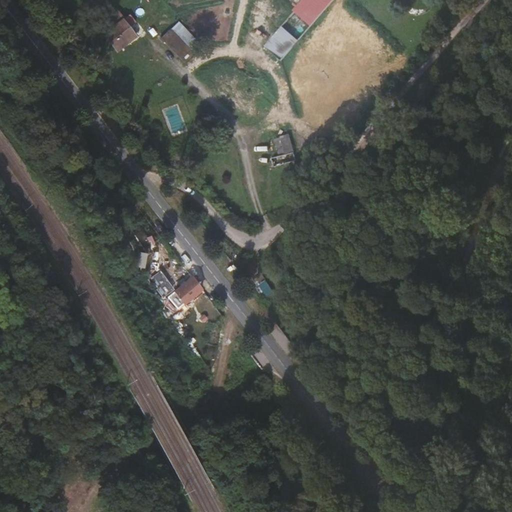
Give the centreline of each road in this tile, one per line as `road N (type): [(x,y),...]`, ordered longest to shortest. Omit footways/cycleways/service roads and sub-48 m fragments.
road 1 (unclassified): [(144,184),(155,177),(184,186),(247,238),(274,232),(309,203),(480,0)]
road 2 (tertiary): [(144,184),(392,511)]
road 3 (track): [(267,235),(237,126),(148,40)]
road 4 (tertiary): [(18,23),(144,184)]
